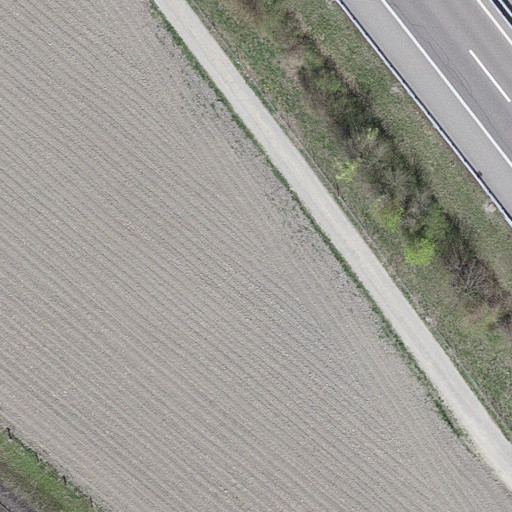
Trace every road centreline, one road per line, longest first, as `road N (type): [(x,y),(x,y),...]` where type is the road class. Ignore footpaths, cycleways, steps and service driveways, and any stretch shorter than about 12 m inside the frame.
road 1 (track): [(511,466),(163,0)]
road 2 (motorway): [(427,0),(511,107)]
